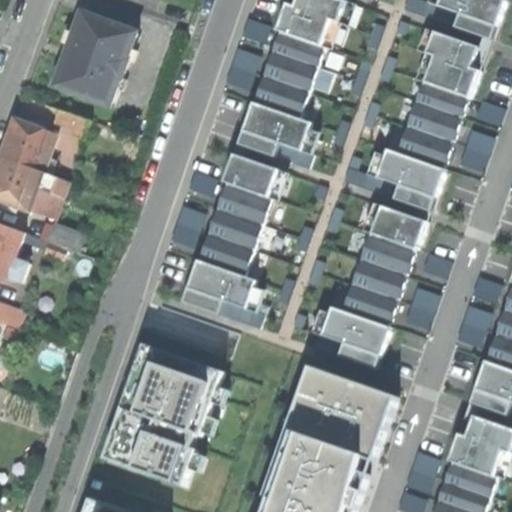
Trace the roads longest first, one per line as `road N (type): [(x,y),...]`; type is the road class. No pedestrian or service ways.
road 1 (residential): [(48,511),(229,0)]
road 2 (residential): [(511,146),(384,511)]
